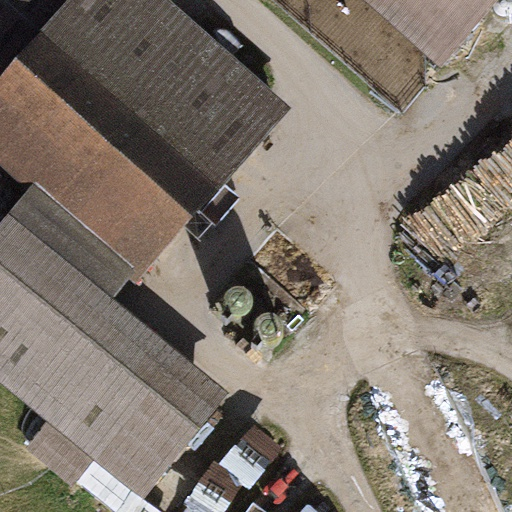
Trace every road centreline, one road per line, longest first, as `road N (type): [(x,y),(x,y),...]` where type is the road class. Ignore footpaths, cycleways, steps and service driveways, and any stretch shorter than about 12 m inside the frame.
road 1 (track): [(385,305),(511,363)]
road 2 (track): [(287,418),(325,452),(367,511)]
